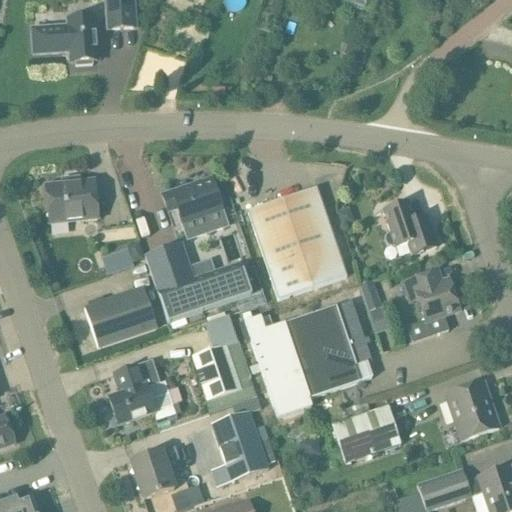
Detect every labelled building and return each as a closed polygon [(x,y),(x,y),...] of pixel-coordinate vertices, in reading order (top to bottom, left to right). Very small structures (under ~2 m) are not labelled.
[(135,31),(133,0),(105,0),(108,32),(135,31)] [(33,58),(69,55),(70,66),(75,66),(75,69),(93,68),(92,64),(98,64),(95,20),(67,22),(67,29),(31,32),(33,58)] [(99,222),(95,183),(46,188),(49,222),(82,219),(83,224),(99,222)] [(227,230),(211,183),(194,189),(193,187),(162,198),(168,216),(177,213),(188,243),(227,230)] [(347,281),(317,192),(248,216),(279,305),(347,281)] [(409,207),(384,216),(390,234),(387,236),(385,239),(385,243),(386,246),(389,248),(392,249),(395,249),(396,252),(408,248),(412,259),(437,251),(429,227),(427,220),(414,225),(409,207)] [(193,285),(181,248),(145,260),(168,328),(252,301),(241,269),(193,285)] [(437,276),(405,287),(411,306),(419,303),(425,323),(407,330),(412,346),(448,334),(443,320),(459,315),(458,312),(461,308),(458,299),(453,298),(449,285),(441,287),(437,276)] [(382,312),(373,285),(360,289),(369,316),(382,312)] [(156,332),(143,292),(84,311),(98,351),(156,332)] [(372,366),(352,306),(266,335),(261,322),(245,328),(278,424),(312,412),(310,405),(363,386),(357,371),(372,366)] [(245,404),(226,348),(192,359),(211,416),(245,404)] [(158,386),(152,365),(138,369),(113,378),(119,397),(108,401),(118,429),(154,416),(157,423),(174,417),(163,384),(158,386)] [(499,433),(484,387),(446,400),(461,446),(499,433)] [(401,450),(388,412),(331,431),(344,468),(401,450)] [(249,416),(211,429),(225,470),(211,474),(217,490),(268,473),(254,433),(249,416)] [(0,452),(17,446),(7,418),(0,420),(0,452)] [(178,462),(174,449),(130,464),(143,502),(173,492),(165,466),(178,462)] [(511,511),(511,477),(510,471),(478,483),(467,487),(463,475),(417,490),(420,498),(393,507),(394,511),(441,511),(483,498),(487,511),(511,511)] [(199,487),(171,496),(175,511),(183,511),(204,506),(199,487)] [(18,506),(16,501),(0,506),(0,511),(30,511),(28,502),(18,506)]
